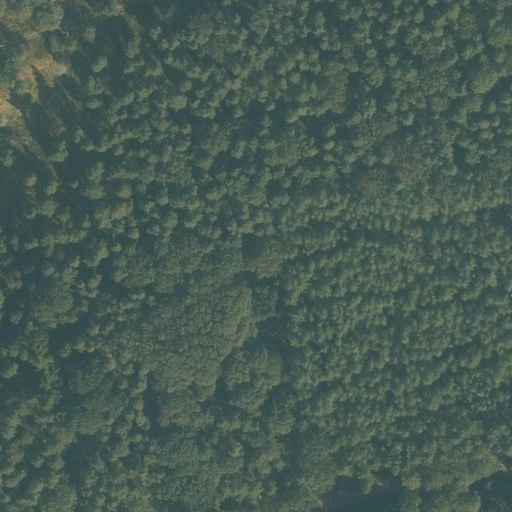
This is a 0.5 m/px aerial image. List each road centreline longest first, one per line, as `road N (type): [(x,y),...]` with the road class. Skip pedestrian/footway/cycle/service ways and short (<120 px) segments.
road 1 (unknown): [(274,0),(254,98),(227,163),(215,259),(91,441),(3,511)]
road 2 (unclassified): [(253,511),(511,462)]
road 3 (track): [(180,0),(0,43)]
